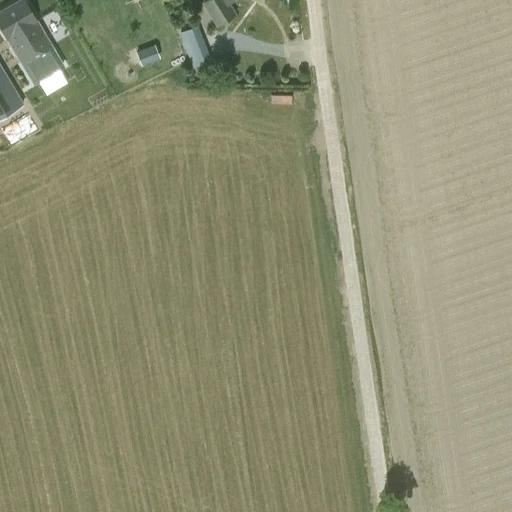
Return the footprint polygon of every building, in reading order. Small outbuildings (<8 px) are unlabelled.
[(0,27),(21,63),(23,62),(35,85),(29,87),(52,128),(91,105),(69,65),(62,68),(50,46),(52,45),(25,0),(18,0),(0,10),(0,27)] [(228,4),(232,0),(207,0),(203,2),(217,24),(234,14),(228,4)] [(191,67),(209,60),(195,24),(177,31),(191,67)] [(154,46),(137,52),(141,64),(158,58),(154,46)] [(0,66),(0,117),(23,104),(0,66)]
